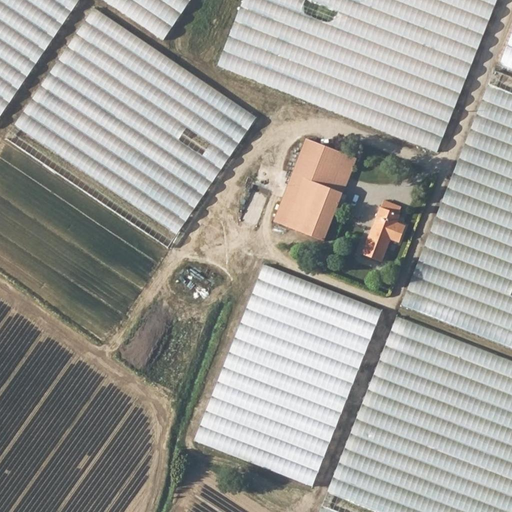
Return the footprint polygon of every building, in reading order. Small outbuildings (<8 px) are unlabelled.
[(0,0),(0,117),(57,33),(11,0),(0,0)] [(79,0),(11,0),(57,33),(79,0)] [(103,0),(155,34),(178,0),(103,0)] [(178,0),(155,34),(164,40),(190,0),(178,0)] [(437,152),(497,0),(244,0),(218,66),(437,152)] [(71,43),(122,80),(148,44),(94,8),(71,43)] [(511,66),(511,41),(502,63),(511,66)] [(6,139),(56,173),(122,80),(71,43),(6,139)] [(257,118),(148,44),(122,80),(56,173),(168,248),(257,118)] [(511,348),(511,77),(494,71),(402,306),(511,348)] [(357,159),(306,139),(274,222),(324,241),(357,159)] [(380,208),(362,254),(382,261),(391,239),(399,243),(405,226),(397,223),(401,208),(384,201),(381,208),(380,208)] [(313,487),(382,311),(264,265),(195,441),(313,487)] [(511,511),(511,361),(397,317),(320,511),(511,511)]
